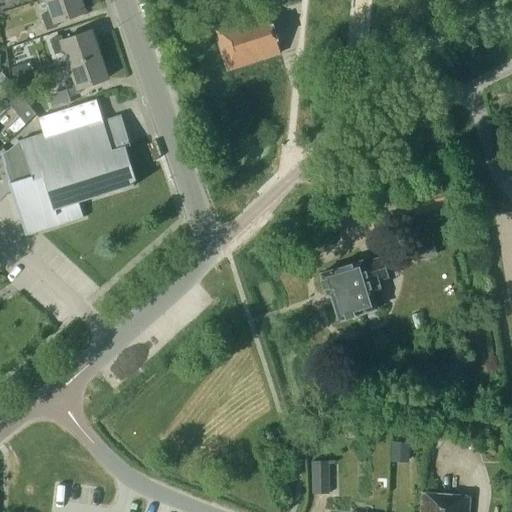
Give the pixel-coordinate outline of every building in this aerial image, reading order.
[(80,0),(46,0),(51,11),(41,15),(46,29),(57,26),(55,21),(85,11),(80,0)] [(282,52),(269,10),(215,27),(229,69),(282,52)] [(64,50),(69,64),(99,54),(91,30),(62,40),(60,35),(50,39),(55,53),(64,50)] [(70,96),(80,92),(79,88),(108,77),(99,54),(69,64),(74,78),(64,81),(70,96)] [(34,71),(30,61),(10,68),(14,79),(34,71)] [(20,93),(8,103),(25,123),(36,113),(20,93)] [(7,165),(6,166),(28,235),(83,217),(78,201),(136,182),(123,142),(129,140),(121,115),(103,121),(96,99),(38,118),(43,133),(21,140),(9,150),(3,152),(7,165)] [(443,205),(447,204),(441,187),(401,200),(407,217),(410,216),(414,226),(446,216),(443,205)] [(436,254),(432,241),(415,246),(419,259),(436,254)] [(363,264),(362,260),(320,273),(326,294),(330,292),(339,320),(377,308),(371,290),(381,287),(378,278),(387,275),(382,258),(363,264)] [(393,446),(392,459),(408,461),(409,448),(393,446)] [(329,494),(329,460),(311,460),(312,494),(329,494)] [(419,511),(468,511),(470,495),(422,492),(419,511)]
